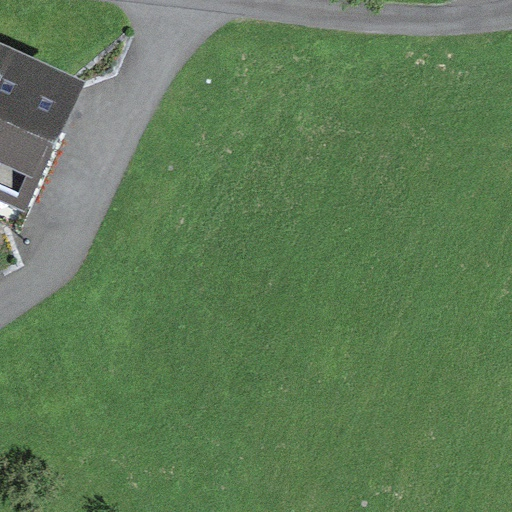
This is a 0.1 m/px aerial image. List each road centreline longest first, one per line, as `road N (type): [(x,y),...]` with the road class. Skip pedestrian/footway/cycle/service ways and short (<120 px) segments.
road 1 (track): [(190,0),(91,228),(5,277)]
road 2 (unclassified): [(511,6),(425,24),(190,0)]
